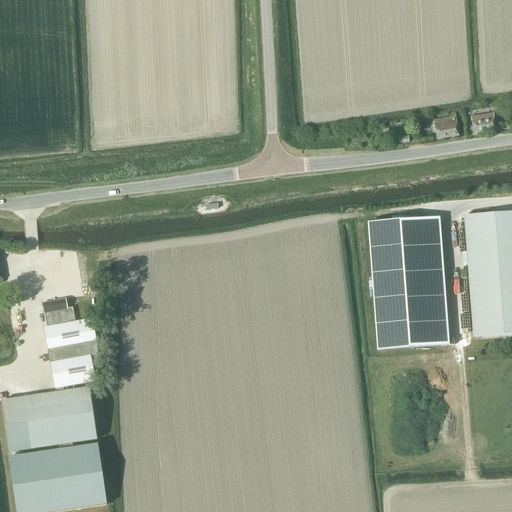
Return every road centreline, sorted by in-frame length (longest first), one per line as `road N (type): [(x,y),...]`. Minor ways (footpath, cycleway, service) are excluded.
road 1 (tertiary): [(0,205),(275,170)]
road 2 (tertiary): [(275,170),(511,138)]
road 3 (unknown): [(25,202),(40,348),(33,368),(0,376)]
road 4 (tertiary): [(275,170),(264,0)]
